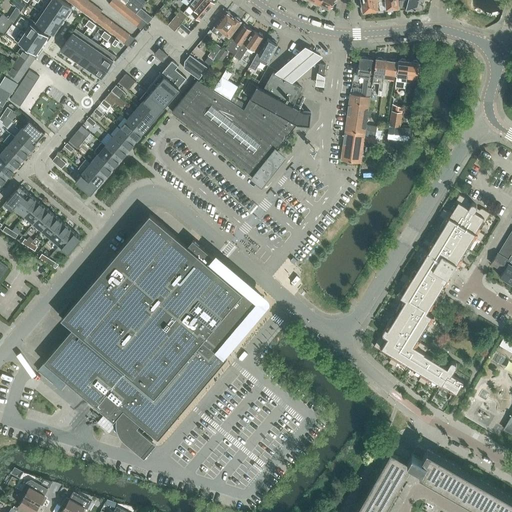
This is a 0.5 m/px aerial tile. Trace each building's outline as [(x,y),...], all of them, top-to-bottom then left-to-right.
[(62,0),(50,0),(48,4),(66,16),(72,7),(62,0)] [(87,0),(81,0),(77,7),(81,10),(88,0),(87,0)] [(88,0),(81,10),(86,14),(93,4),(88,0)] [(112,0),(111,0),(109,4),(116,9),(119,5),(112,0)] [(144,0),(129,0),(126,5),(130,8),(134,11),(133,12),(135,14),(139,9),(140,8),(146,1),(144,0)] [(211,0),(193,0),(191,2),(192,3),(189,5),(195,10),(192,14),(200,21),(215,3),(211,0)] [(320,0),(319,4),(329,9),(333,0),(320,0)] [(385,0),(361,0),(362,5),(361,6),(362,10),(363,11),(363,12),(380,9),(378,2),(386,0),(385,0)] [(385,0),(386,0),(386,9),(387,9),(389,10),(392,10),(393,8),(398,8),(397,0),(385,0)] [(422,0),(400,0),(401,9),(422,7),(423,3),(423,1),(422,0)] [(119,5),(116,9),(120,13),(126,5),(122,2),(119,5)] [(48,4),(42,13),(59,25),(66,16),(48,4)] [(93,4),(86,14),(90,17),(97,7),(93,4)] [(126,5),(120,13),(124,16),(130,8),(126,5)] [(97,7),(90,17),(95,21),(100,13),(102,11),(97,7)] [(130,8),(124,16),(128,19),(133,12),(134,11),(130,8)] [(175,31),(187,15),(182,11),(169,26),(175,31)] [(234,17),(232,15),(230,14),(230,13),(228,11),(227,11),(226,11),(211,30),(216,34),(217,34),(226,41),(236,28),(241,22),(240,21),(240,19),(237,16),(237,17),(235,17),(234,16),(234,17)] [(133,12),(128,19),(132,22),(138,15),(135,14),(133,12)] [(42,13),(36,22),(53,34),(59,25),(42,13)] [(100,13),(95,21),(98,23),(99,24),(104,16),(100,13)] [(0,17),(0,30),(3,33),(13,21),(3,14),(0,17)] [(138,15),(132,22),(136,26),(142,18),(139,16),(138,15)] [(104,16),(99,24),(103,27),(109,19),(104,16)] [(142,18),(136,26),(141,30),(148,23),(142,18)] [(109,19),(103,27),(107,30),(113,22),(109,19)] [(113,22),(107,30),(112,33),(117,25),(113,22)] [(25,32),(25,33),(42,44),(48,35),(48,36),(49,35),(37,28),(31,23),(30,24),(31,24),(25,32)] [(235,32),(225,48),(235,54),(251,29),(243,23),(237,33),(235,32)] [(117,25),(112,33),(116,36),(121,28),(117,25)] [(67,41),(61,50),(69,55),(84,34),(76,28),(67,41)] [(121,28),(116,36),(117,37),(120,39),(125,31),(121,28)] [(21,29),(14,39),(35,53),(36,54),(36,53),(42,44),(25,33),(25,32),(21,29)] [(258,33),(254,30),(245,43),(243,42),(235,54),(234,55),(240,59),(248,47),(254,51),(264,37),(263,37),(263,34),(259,32),(258,33)] [(125,31),(120,39),(124,42),(130,34),(125,31)] [(84,34),(69,55),(77,61),(92,39),(89,37),(84,34)] [(124,42),(123,43),(127,46),(128,46),(135,38),(130,34),(124,42)] [(267,38),(262,48),(260,47),(249,66),(255,70),(260,61),(266,65),(269,59),(277,44),(276,43),(277,42),(272,40),(272,41),(267,38)] [(92,39),(77,61),(85,66),(100,44),(92,39)] [(100,44),(85,66),(93,71),(108,50),(100,44)] [(168,55),(159,48),(154,54),(163,61),(168,55)] [(31,64),(34,59),(35,57),(25,50),(21,57),(23,58),(31,64)] [(108,50),(93,71),(101,77),(104,74),(116,56),(108,50)] [(184,68),(199,79),(208,67),(199,61),(190,54),(184,61),(184,68)] [(371,96),(373,76),(371,76),(373,59),(366,58),(366,57),(362,57),(362,58),(360,57),(359,67),(357,67),(356,71),(358,72),(357,75),(365,76),(365,77),(364,77),(361,95),(371,96)] [(381,95),(386,60),(382,59),(381,58),(379,57),(378,58),(376,58),(373,83),(379,83),(378,95),(381,95)] [(25,72),(31,64),(23,58),(17,66),(25,72)] [(394,78),(396,61),(395,61),(394,59),(391,59),(390,60),(386,60),(381,95),(386,96),(388,77),(394,78)] [(396,76),(395,86),(405,88),(409,61),(406,61),(405,59),(402,59),(401,60),(399,60),(399,61),(396,76)] [(178,65),(172,60),(161,72),(179,87),(186,78),(176,69),(178,65)] [(405,89),(405,90),(409,90),(410,83),(417,84),(417,79),(420,62),(419,62),(418,62),(417,61),(414,60),(413,61),(409,61),(405,88),(405,89)] [(273,71),(272,71),(272,72),(263,89),(257,85),(244,109),(198,80),(172,112),(254,177),(266,161),(273,167),(290,144),(284,139),(296,123),(310,124),(311,112),(307,111),(311,104),(304,100),(297,111),(290,107),(308,77),(279,61),(273,71)] [(17,66),(12,75),(20,80),(25,72),(17,66)] [(222,75),(213,88),(230,98),(238,86),(227,79),(231,73),(225,69),(222,75)] [(39,76),(29,70),(26,74),(36,81),(39,76)] [(180,88),(179,87),(161,72),(154,81),(172,97),(180,88)] [(126,73),(123,76),(130,82),(133,79),(126,73)] [(36,81),(26,74),(23,79),(33,86),(36,81)] [(6,76),(0,85),(0,86),(11,93),(17,83),(6,76)] [(33,86),(23,79),(20,84),(30,91),(33,86)] [(172,97),(154,81),(146,91),(149,93),(164,105),(164,104),(165,105),(172,97)] [(30,91),(20,84),(16,89),(27,96),(30,91)] [(111,90),(121,98),(126,93),(116,85),(111,90)] [(0,95),(7,100),(11,94),(11,93),(4,89),(0,86),(0,95)] [(27,96),(16,89),(13,94),(23,101),(27,96)] [(104,99),(111,105),(113,107),(121,98),(111,90),(104,99)] [(164,105),(149,93),(142,102),(157,115),(165,105),(164,104),(164,105)] [(366,133),(371,96),(361,95),(351,93),(341,160),(361,163),(366,133)] [(23,101),(13,94),(10,99),(20,106),(23,101)] [(111,105),(104,99),(97,108),(103,114),(111,105)] [(157,115),(142,102),(135,110),(150,123),(157,115)] [(392,104),(391,111),(402,113),(403,108),(392,104)] [(7,107),(3,113),(7,116),(11,109),(7,107)] [(103,114),(97,108),(94,111),(100,117),(103,114)] [(143,132),(150,123),(135,110),(127,119),(143,132)] [(391,111),(390,124),(400,126),(402,113),(391,111)] [(89,116),(86,120),(93,126),(96,122),(89,116)] [(45,132),(30,119),(22,128),(37,141),(45,132)] [(143,132),(127,119),(120,128),(135,141),(143,132)] [(388,130),(387,138),(389,138),(389,140),(389,141),(390,142),(390,143),(391,144),(392,145),(393,146),(394,147),(395,148),(397,148),(399,148),(400,148),(401,148),(402,147),(403,146),(404,145),(405,144),(406,144),(406,143),(406,141),(407,140),(409,140),(411,127),(399,127),(400,126),(390,124),(389,128),(388,130)] [(80,127),(74,134),(83,141),(88,135),(80,127)] [(37,141),(22,128),(15,137),(30,150),(37,141)] [(135,141),(120,128),(113,136),(128,149),(135,141)] [(74,134),(69,140),(78,148),(83,141),(74,134)] [(128,149),(113,136),(105,145),(121,158),(128,149)] [(30,150),(15,137),(7,146),(22,158),(30,150)] [(67,143),(64,146),(71,152),(74,148),(67,143)] [(121,158),(105,145),(98,154),(113,167),(121,158)] [(22,158),(7,146),(0,154),(15,167),(22,158)] [(15,167),(0,154),(0,169),(8,176),(15,167)] [(113,167),(98,154),(91,162),(106,175),(113,167)] [(52,160),(61,168),(66,163),(57,155),(52,160)] [(398,155),(383,174),(386,176),(387,177),(399,161),(402,157),(398,155)] [(106,175),(91,162),(83,171),(98,184),(106,175)] [(98,184),(83,171),(75,180),(91,193),(98,184)] [(28,193),(19,185),(3,204),(13,212),(16,208),(15,208),(28,193)] [(37,200),(28,193),(15,208),(16,208),(24,215),(37,200)] [(387,337),(385,340),(381,338),(381,337),(380,337),(379,338),(378,338),(374,346),(392,357),(389,362),(395,366),(398,361),(421,375),(418,381),(424,384),(428,379),(451,394),(448,399),(451,401),(454,396),(455,396),(463,382),(451,375),(457,366),(457,365),(457,364),(457,363),(456,363),(454,362),(453,361),(452,361),(452,362),(451,362),(448,368),(425,354),(428,348),(419,341),(434,316),(426,312),(429,307),(431,309),(450,278),(448,277),(456,263),(464,268),(466,264),(461,261),(475,237),(481,241),(484,234),(479,231),(490,213),(483,209),(482,208),(481,208),(480,209),(477,213),(474,211),(477,207),(477,206),(477,205),(476,204),(474,203),(473,203),(472,203),(471,204),(468,208),(465,206),(468,202),(468,201),(468,200),(467,199),(460,194),(449,212),(443,209),(440,215),(445,219),(430,242),(425,239),(423,242),(428,246),(426,250),(421,246),(418,250),(424,253),(409,277),(404,273),(400,280),(405,283),(396,298),(401,301),(382,332),(382,333),(383,334),(383,335),(387,337)] [(46,208),(37,200),(24,215),(33,223),(46,208)] [(55,215),(46,208),(33,223),(42,230),(55,215)] [(53,352),(45,361),(54,370),(58,373),(71,384),(75,387),(77,389),(77,390),(81,393),(81,392),(96,405),(100,409),(101,410),(104,412),(114,420),(116,418),(119,414),(124,409),(135,419),(136,419),(144,426),(144,427),(148,430),(148,429),(158,438),(166,428),(169,424),(178,414),(173,411),(222,354),(220,352),(231,339),(232,339),(232,340),(233,340),(234,340),(235,340),(236,340),(237,340),(237,339),(238,339),(238,338),(239,337),(239,336),(239,335),(239,334),(239,333),(238,333),(238,332),(237,332),(261,303),(262,303),(262,302),(262,301),(263,300),(262,299),(262,298),(262,297),(261,297),(261,296),(193,239),(187,245),(183,242),(164,225),(160,222),(151,215),(150,214),(142,224),(141,223),(138,227),(139,227),(113,258),(112,258),(109,261),(110,262),(93,281),(90,284),(90,285),(74,304),(70,301),(68,304),(59,314),(62,317),(63,318),(74,327),(70,332),(56,348),(56,347),(53,351),(53,352)] [(63,223),(55,215),(42,230),(51,238),(63,223)] [(72,230),(63,223),(51,238),(59,245),(72,230)] [(3,230),(9,234),(12,230),(5,226),(3,230)] [(9,234),(15,238),(18,234),(12,230),(9,234)] [(81,238),(72,230),(59,245),(68,253),(81,238)] [(22,243),(28,247),(31,242),(25,238),(22,243)] [(28,247),(35,251),(38,246),(31,242),(28,247)] [(511,254),(511,253),(511,247),(504,243),(501,248),(511,254)] [(501,248),(498,253),(508,259),(511,254),(501,248)] [(507,262),(508,259),(498,253),(497,253),(491,263),(503,271),(508,263),(507,262)] [(511,279),(511,265),(508,263),(503,271),(500,277),(510,283),(511,279)] [(499,345),(511,352),(511,344),(502,339),(499,345)] [(282,373),(275,381),(290,393),(296,385),(282,373)] [(130,449),(141,459),(158,438),(148,429),(148,430),(144,427),(144,426),(124,409),(116,418),(116,423),(116,427),(117,433),(120,439),(124,444),(130,449)] [(413,454),(412,453),(407,461),(396,454),(390,451),(380,470),(374,481),(356,511),(383,511),(402,480),(405,481),(411,471),(408,469),(409,467),(422,474),(421,477),(431,483),(432,480),(433,481),(436,482),(434,485),(445,491),(446,488),(450,490),(448,493),(459,499),(460,496),(464,498),(462,501),(473,507),(474,504),(478,506),(476,509),(481,511),(511,511),(511,498),(484,482),(481,480),(460,469),(455,465),(427,449),(426,450),(418,446),(413,454)] [(29,486),(24,495),(40,504),(45,495),(40,492),(43,487),(33,481),(30,486),(29,486)] [(69,498),(64,507),(72,511),(81,511),(85,507),(87,508),(91,501),(74,492),(70,498),(69,498)] [(31,511),(35,511),(40,504),(24,495),(19,505),(16,509),(20,511),(29,511),(30,511),(31,511)]
